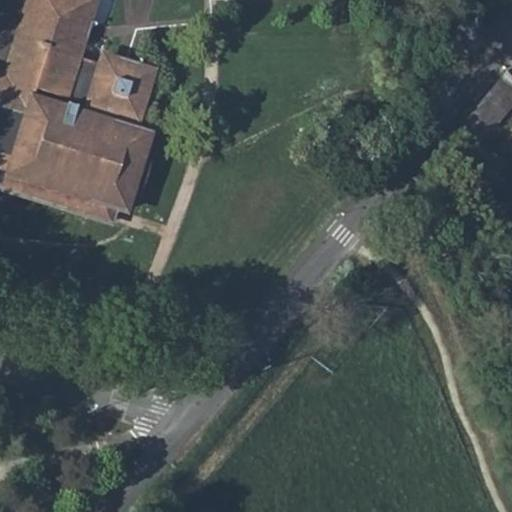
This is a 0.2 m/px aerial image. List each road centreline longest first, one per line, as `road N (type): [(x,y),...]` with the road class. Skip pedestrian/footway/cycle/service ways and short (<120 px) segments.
road 1 (residential): [(182,431),(511,36)]
road 2 (residential): [(182,431),(157,416),(0,372)]
